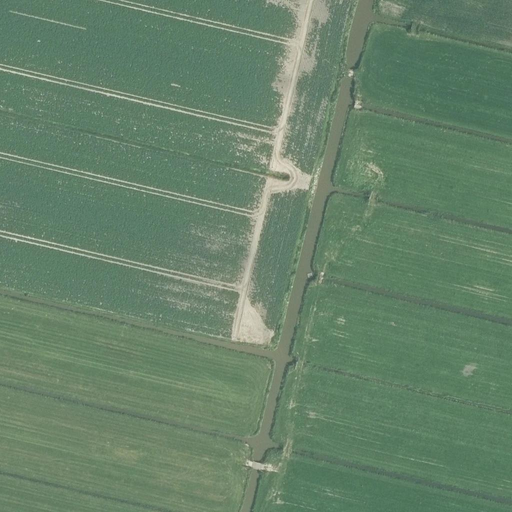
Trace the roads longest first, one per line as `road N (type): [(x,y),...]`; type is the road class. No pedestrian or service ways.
road 1 (track): [(450,93),(365,77),(356,111),(374,190),(363,229),(322,271),(283,465),(270,469)]
road 2 (track): [(245,463),(223,463),(185,498),(0,456)]
road 3 (track): [(332,69),(365,77),(413,35),(417,20),(511,9)]
